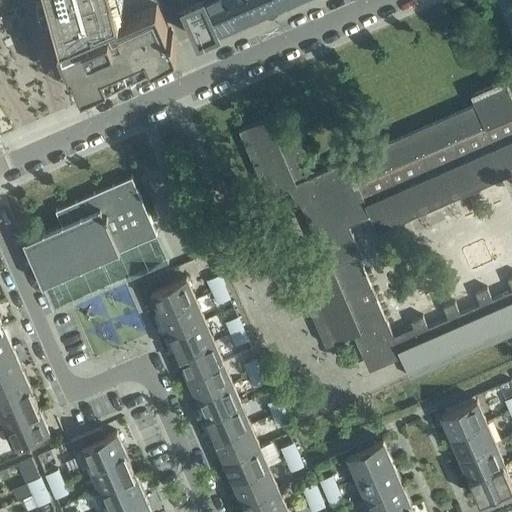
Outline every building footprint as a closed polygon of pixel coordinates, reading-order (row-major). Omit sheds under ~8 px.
[(46,0),(56,34),(60,33),(63,41),(60,42),(71,68),(74,67),(80,83),(82,82),(88,79),(90,84),(90,85),(95,83),(105,78),(106,80),(131,67),(129,61),(138,57),(141,63),(151,59),(152,60),(178,47),(157,0),(127,0),(120,3),(119,0),(46,0)] [(203,0),(189,0),(182,3),(201,47),(220,39),(205,4),(203,0)] [(225,0),(213,0),(205,4),(220,39),(239,30),(225,0)] [(247,0),(225,0),(239,30),(258,22),(247,0)] [(270,0),(247,0),(258,22),(276,14),(270,0)] [(292,0),(270,0),(276,14),(295,6),(292,0)] [(362,253),(349,224),(348,222),(370,212),(378,231),(379,231),(378,228),(409,215),(410,217),(411,216),(410,214),(441,201),(442,203),(443,202),(442,200),(474,187),(474,189),(476,188),(475,186),(506,173),(507,175),(508,174),(507,172),(511,170),(511,94),(505,79),(471,93),(476,104),(348,160),(348,159),(304,178),(295,157),(307,152),(301,140),(290,145),(281,125),(293,120),(287,108),(240,129),(240,130),(242,129),(256,160),(254,161),(254,162),(256,161),(270,192),(268,194),(268,195),(296,182),(303,200),(301,201),(329,266),(298,280),(299,281),(301,280),(315,311),(313,312),(313,313),(315,312),(329,343),(326,344),(327,345),(359,331),(372,363),(400,351),(411,377),(412,377),(411,374),(442,361),(443,363),(444,362),(443,360),(474,347),(475,349),(476,348),(475,346),(507,333),(507,335),(508,334),(508,332),(511,330),(511,275),(508,278),(511,286),(511,289),(492,298),(488,287),(476,292),(481,303),(460,312),(455,301),(444,306),(449,317),(428,326),(423,315),(411,320),(416,331),(396,340),(372,286),(359,255),(362,253)] [(44,232),(27,239),(26,238),(24,239),(44,284),(46,283),(45,282),(62,274),(63,275),(64,275),(64,273),(81,266),(82,267),(83,267),(83,265),(100,258),(100,259),(102,258),(101,257),(119,250),(119,251),(121,250),(120,250),(158,233),(132,176),(56,209),(63,224),(45,231),(45,230),(43,231),(44,232)] [(208,279),(213,290),(226,285),(221,273),(208,279)] [(152,291),(161,313),(197,298),(187,276),(152,291)] [(226,285),(213,290),(218,302),(231,296),(226,285)] [(161,313),(171,334),(206,318),(197,298),(161,313)] [(226,320),(231,332),(244,327),(239,315),(226,320)] [(179,353),(180,355),(215,339),(206,318),(171,334),(171,336),(172,335),(180,352),(179,353)] [(0,326),(0,351),(14,346),(4,325),(0,326)] [(244,327),(231,332),(236,344),(249,338),(244,327)] [(180,355),(189,375),(224,360),(215,339),(180,355)] [(0,351),(0,376),(23,367),(14,346),(0,351)] [(245,362),(250,374),(262,369),(257,357),(245,362)] [(189,375),(198,396),(233,381),(224,360),(189,375)] [(0,376),(0,401),(32,388),(23,367),(0,376)] [(262,369),(250,374),(255,386),(267,380),(262,369)] [(198,396),(207,417),(242,402),(233,381),(198,396)] [(0,401),(0,411),(6,424),(41,409),(40,407),(39,407),(32,390),(33,390),(32,388),(0,401)] [(268,402),(274,413),(286,408),(281,396),(268,402)] [(442,414),(452,436),(487,421),(477,399),(442,414)] [(215,436),(216,438),(251,423),(242,402),(207,417),(208,419),(209,419),(216,436),(215,436)] [(286,408),(274,413),(278,425),(291,419),(286,408)] [(41,409),(6,424),(15,446),(50,431),(41,409)] [(452,436),(461,457),(496,442),(487,421),(452,436)] [(216,438),(225,460),(261,445),(251,423),(216,438)] [(82,446),(92,468),(127,452),(118,430),(106,435),(102,426),(71,439),(75,449),(82,446)] [(276,438),(263,444),(270,461),(283,455),(276,438)] [(348,455),(358,477),(393,461),(384,439),(348,455)] [(281,447),(286,458),(299,453),(294,441),(281,447)] [(461,457),(470,478),(505,462),(496,442),(461,457)] [(225,460),(234,481),(270,465),(261,445),(225,460)] [(92,468),(101,488),(136,473),(135,471),(134,471),(127,455),(128,454),(127,452),(92,468)] [(29,476),(43,470),(36,453),(22,459),(29,476)] [(299,453),(286,458),(291,470),(304,464),(299,453)] [(358,477),(367,498),(402,482),(393,461),(358,477)] [(505,462),(470,478),(471,480),(472,479),(480,499),(488,496),(490,500),(501,495),(499,491),(511,485),(511,480),(505,465),(506,464),(505,462)] [(234,481),(244,502),(279,486),(270,465),(234,481)] [(46,474),(51,485),(63,480),(58,468),(46,474)] [(101,488),(110,509),(145,494),(136,473),(101,488)] [(321,479),(326,491),(338,486),(333,474),(321,479)] [(28,481),(33,493),(46,487),(41,476),(28,481)] [(63,480),(51,485),(56,497),(69,491),(63,480)] [(303,487),(308,499),(320,493),(315,482),(303,487)] [(367,498),(373,511),(390,511),(411,503),(402,482),(367,498)] [(276,511),(288,507),(279,486),(244,502),(244,504),(245,503),(249,511),(276,511)] [(338,486),(326,491),(331,502),(343,497),(338,486)] [(46,487),(33,493),(39,505),(51,499),(46,487)] [(320,493),(308,499),(313,510),(325,505),(320,493)] [(110,509),(111,511),(153,511),(145,494),(110,509)] [(411,503),(390,511),(414,511),(411,505),(412,505),(411,503)]
